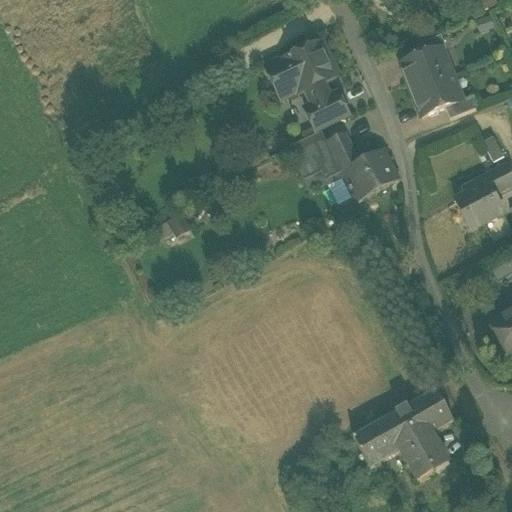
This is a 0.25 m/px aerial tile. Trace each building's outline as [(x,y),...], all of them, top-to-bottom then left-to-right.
[(380,0),(391,12),(403,0),(380,0)] [(494,0),(484,0),(479,2),(485,14),(499,8),(494,0)] [(490,19),(475,25),(480,38),(495,32),(490,19)] [(417,50),(422,62),(442,54),(443,55),(447,53),(441,39),(417,50)] [(304,94),(312,110),(330,102),(322,86),(337,79),(323,50),(293,64),(291,60),(265,72),(281,105),(304,94)] [(402,70),(412,96),(453,80),(443,55),(442,54),(422,62),(402,70)] [(463,105),(453,80),(412,96),(422,122),(446,112),(463,105)] [(304,114),(315,137),(348,121),(337,99),(330,102),(312,110),(304,114)] [(446,112),(450,124),(479,112),(474,100),(463,105),(446,112)] [(384,155),(366,163),(359,167),(354,158),(344,138),(323,148),(322,149),(327,159),(315,166),(321,177),(325,185),(343,176),(346,180),(359,206),(360,206),(399,185),(384,155)] [(289,153),(305,185),(321,177),(315,166),(327,159),(322,149),(323,148),(317,139),(289,153)] [(245,175),(271,160),(260,142),(234,157),(245,175)] [(483,146),(493,167),(503,162),(493,142),(483,146)] [(361,154),(354,158),(359,167),(366,163),(361,154)] [(472,189),(475,195),(489,188),(495,199),(511,190),(511,175),(509,169),(472,189)] [(343,182),(346,180),(343,176),(325,185),(321,177),(305,185),(311,195),(326,187),(327,190),(343,182)] [(352,199),(343,182),(327,190),(337,207),(352,199)] [(504,217),(495,199),(489,188),(475,195),(456,205),(471,234),(504,217)] [(182,216),(167,224),(176,242),(192,233),(182,216)] [(511,262),(491,273),(498,285),(511,277),(511,262)] [(511,314),(491,326),(511,365),(511,364),(511,314)] [(419,487),(434,477),(431,472),(447,463),(432,438),(454,425),(438,394),(384,424),(401,455),(419,487)] [(354,441),(371,472),(401,455),(384,424),(354,441)] [(450,468),(447,463),(431,472),(434,477),(450,468)]
